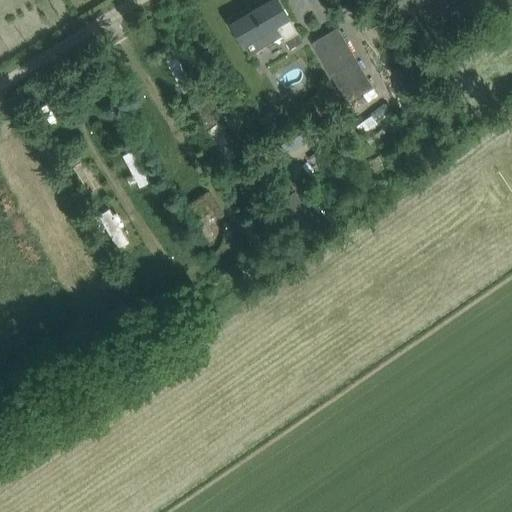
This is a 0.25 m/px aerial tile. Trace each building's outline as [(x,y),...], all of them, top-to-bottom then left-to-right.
[(233,25),(250,55),(281,37),(283,40),(288,48),(302,40),(298,32),(290,18),(291,18),(280,0),(270,0),(252,11),(253,13),(233,25)] [(391,0),(402,16),(415,7),(424,0),(391,0)] [(338,27),(325,35),(314,41),(349,101),(360,95),(373,87),(338,27)] [(388,84),(406,76),(402,66),(384,74),(388,84)] [(140,185),(151,180),(135,148),(124,154),(140,185)] [(315,223),(293,190),(278,199),(300,233),(315,223)] [(112,208),(101,214),(118,246),(129,240),(112,208)]
